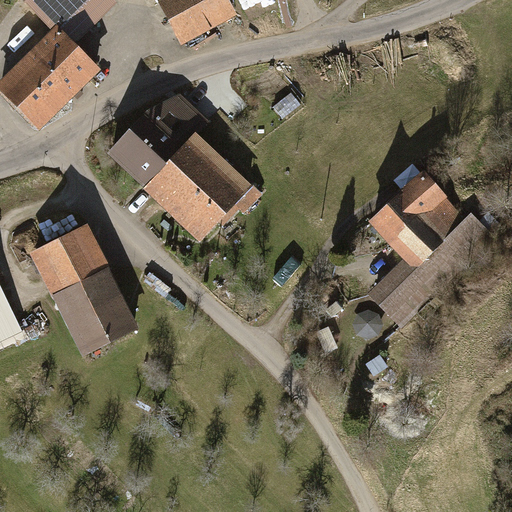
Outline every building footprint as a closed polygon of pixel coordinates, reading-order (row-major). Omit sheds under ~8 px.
[(88,78),(53,42),(96,0),(3,0),(6,3),(42,39),(0,79),(0,102),(29,134),(88,78)] [(159,0),(149,6),(173,47),(225,17),(214,0),(159,0)] [(321,64),(323,74),(341,70),(339,60),(321,64)] [(280,121),(297,107),(290,98),(272,111),(280,121)] [(105,156),(191,243),(241,194),(189,141),(201,129),(172,101),(145,117),(105,156)] [(415,178),(363,226),(400,265),(365,297),(394,328),(480,247),(415,178)] [(490,240),(501,228),(487,214),(476,226),(490,240)] [(23,257),(75,357),(127,330),(76,230),(23,257)] [(443,306),(434,296),(424,306),(433,316),(443,306)] [(0,311),(0,334),(10,328),(0,311)] [(375,318),(365,315),(354,320),(350,334),(356,343),(367,347),(377,342),(382,328),(375,318)]
